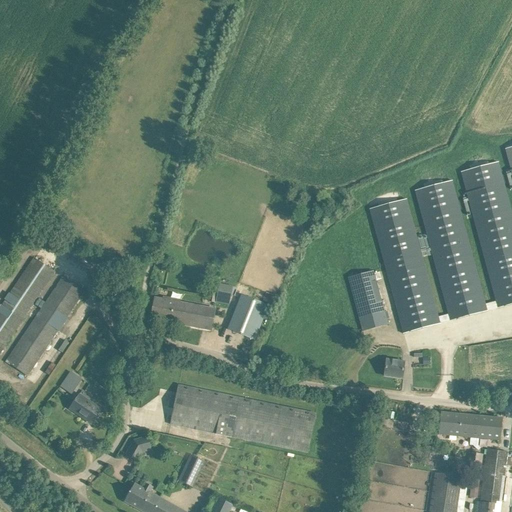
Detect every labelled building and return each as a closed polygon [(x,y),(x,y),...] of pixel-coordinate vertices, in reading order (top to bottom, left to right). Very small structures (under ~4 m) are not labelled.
[(511,214),(498,162),(461,172),(496,301),(498,308),(511,304),(511,214)] [(452,181),(415,191),(448,314),(450,321),(487,311),(485,304),(452,181)] [(370,209),(385,266),(403,334),(440,324),(438,317),(406,199),(370,209)] [(0,308),(0,353),(56,272),(35,258),(0,308)] [(6,361),(27,376),(84,291),(62,277),(6,361)] [(242,295),(228,329),(255,340),(268,306),(242,295)] [(151,319),(211,331),(215,309),(155,298),(151,319)] [(381,301),(356,308),(361,329),(362,331),(388,325),(381,301)] [(496,301),(485,304),(487,311),(498,308),(496,301)] [(448,314),(438,317),(440,324),(450,321),(448,314)] [(365,341),(360,329),(352,332),(356,345),(365,341)] [(386,360),(385,366),(384,376),(402,378),(404,363),(386,360)] [(107,361),(105,366),(107,370),(112,370),(114,366),(112,362),(107,361)] [(64,380),(76,388),(82,380),(71,372),(64,380)] [(179,385),(171,424),(209,432),(233,437),(277,447),(307,453),(311,432),(315,413),(179,385)] [(70,409),(71,408),(82,415),(81,417),(91,424),(101,409),(79,395),(70,409)] [(439,434),(473,438),(473,443),(478,443),(478,438),(500,440),(502,419),(441,413),(439,434)] [(133,439),(125,454),(138,461),(144,452),(142,444),(150,442),(148,435),(133,439)] [(477,502),(475,511),(493,511),(495,505),(500,505),(506,465),(511,465),(511,457),(507,457),(507,452),(487,450),(486,460),(480,502),(477,502)] [(469,453),(468,462),(467,468),(470,469),(469,473),(479,474),(480,471),(482,454),(469,453)] [(179,483),(194,489),(206,463),(190,456),(179,483)] [(434,483),(429,511),(457,511),(459,497),(461,483),(463,474),(456,472),(455,476),(435,473),(434,483)] [(469,498),(477,499),(480,476),(472,476),(469,498)] [(125,501),(143,511),(184,511),(135,483),(125,501)] [(228,511),(232,505),(219,499),(212,511),(228,511)]
